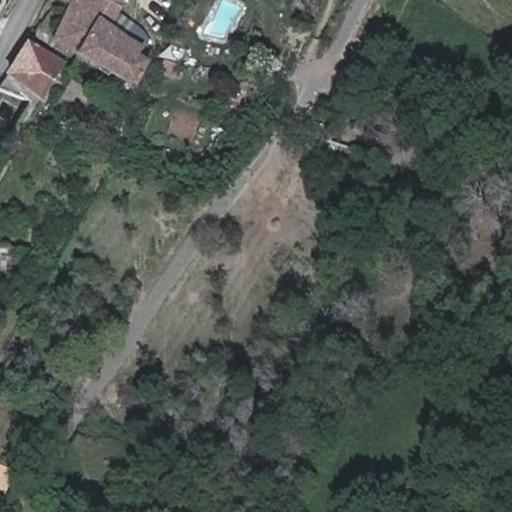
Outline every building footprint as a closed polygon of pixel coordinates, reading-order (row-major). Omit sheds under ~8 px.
[(62,43),(89,58),(90,56),(109,21),(120,27),(129,9),(122,6),(125,0),(69,0),(81,6),(62,43)] [(124,73),(143,38),(120,27),(109,21),(90,56),(124,73)] [(159,47),(143,38),(124,73),(149,86),(163,59),(155,55),(159,47)] [(47,40),(23,73),(12,87),(33,96),(51,103),(80,62),(47,40)] [(76,451),(88,458),(87,467),(92,480),(102,488),(114,490),(125,486),(134,478),(137,467),(135,456),(128,446),(120,441),(104,442),(97,445),(84,438),(76,451)]
